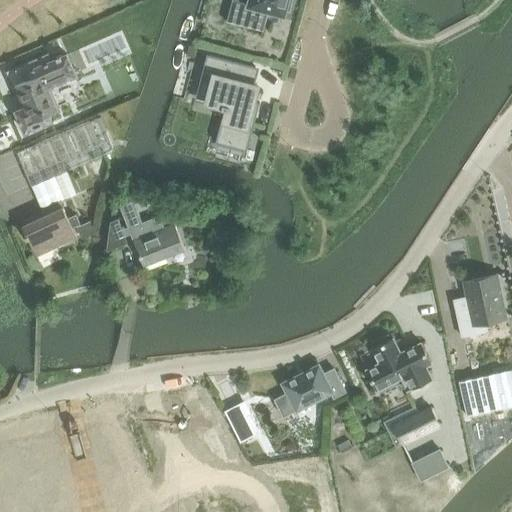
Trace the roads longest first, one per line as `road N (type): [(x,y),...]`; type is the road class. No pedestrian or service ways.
road 1 (unclassified): [(0,411),(118,375),(314,347),(361,319),(407,275),(511,119)]
road 2 (residential): [(316,55),(293,130),(300,139),(330,138),(333,106)]
